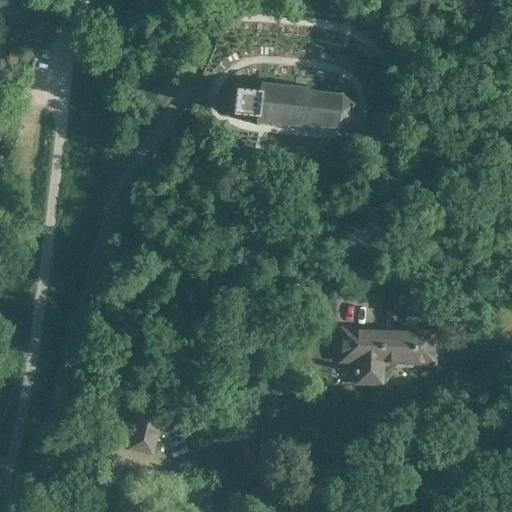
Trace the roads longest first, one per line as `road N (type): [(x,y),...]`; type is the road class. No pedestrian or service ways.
road 1 (unclassified): [(0,502),(29,372),(64,45)]
road 2 (unclassified): [(17,511),(58,377)]
